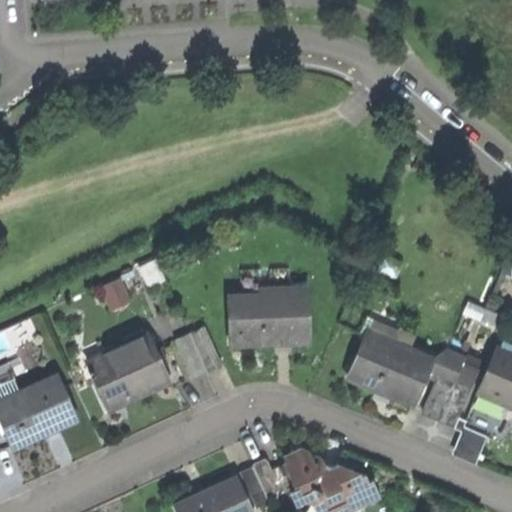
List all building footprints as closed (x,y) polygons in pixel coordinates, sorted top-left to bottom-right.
[(386,254),(380,267),(400,275),(405,261),(386,254)] [(143,265),(151,283),(167,276),(159,258),(143,265)] [(105,283),(115,305),(134,295),(124,274),(105,283)] [(226,297),(228,343),(308,339),(305,287),(279,289),(280,298),(259,299),(259,295),(226,297)] [(470,296),(464,310),(484,318),(490,304),(470,296)] [(205,326),(190,333),(207,371),(222,364),(205,326)] [(91,375),(107,408),(167,380),(145,333),(105,352),(109,361),(87,371),(89,376),(91,375)] [(174,340),(191,378),(207,371),(190,333),(174,340)] [(27,342),(35,361),(51,354),(42,335),(27,342)] [(364,335),(347,376),(412,403),(426,369),(431,357),(394,342),(392,346),(364,335)] [(431,357),(426,369),(437,374),(454,380),(467,350),(449,343),(431,357)] [(511,352),(496,345),(476,391),(511,406),(511,352)] [(437,374),(422,411),(438,418),(454,380),(437,374)] [(19,395),(0,404),(0,420),(12,445),(73,417),(54,376),(18,393),(19,395)] [(454,380),(438,418),(454,424),(470,387),(454,380)] [(310,455),(308,449),(299,445),(281,454),(284,461),(281,462),(293,488),(296,487),(299,494),(310,489),(313,495),(316,497),(320,498),(326,510),(345,501),(348,508),(362,502),(363,505),(379,497),(373,484),(372,478),(367,480),(364,477),(363,472),(359,474),(358,471),(337,462),(334,466),(323,463),(322,461),(321,458),(319,456),(316,454),(313,455),(310,455)] [(267,499),(276,495),(271,484),(276,481),(265,458),(251,465),(267,499)] [(251,465),(238,471),(256,508),(269,501),(267,499),(251,465)] [(251,511),(234,475),(171,504),(175,511),(251,511)]
